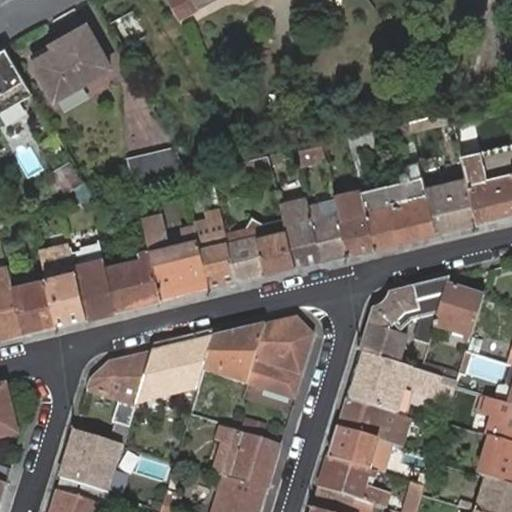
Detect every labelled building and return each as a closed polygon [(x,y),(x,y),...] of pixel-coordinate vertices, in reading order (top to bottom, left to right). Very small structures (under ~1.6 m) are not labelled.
[(171,0),(180,16),(199,6),(210,0),(171,0)] [(111,23),(125,47),(147,36),(133,11),(111,23)] [(56,49),(35,61),(56,98),(111,67),(88,24),(53,44),(56,49)] [(0,111),(33,93),(6,47),(0,50),(0,111)] [(410,121),(410,122),(412,130),(455,120),(452,110),(439,113),(421,118),(410,121)] [(410,122),(410,121),(401,123),(406,143),(409,156),(404,157),(406,164),(403,164),(407,180),(387,185),(400,242),(437,233),(426,189),(423,176),(419,161),(415,142),(412,130),(410,122)] [(377,144),(373,130),(349,135),(362,191),(363,195),(367,213),(375,247),(400,242),(387,185),(368,189),(359,148),(377,144)] [(322,142),(296,148),(299,164),(325,157),(322,142)] [(511,146),(463,158),(467,175),(468,179),(478,222),(491,220),(511,214),(511,146)] [(190,174),(176,148),(127,160),(134,188),(135,187),(183,176),(190,174)] [(272,169),(269,154),(239,161),(243,177),(272,169)] [(56,172),(68,193),(82,185),(70,164),(56,172)] [(468,179),(426,189),(437,233),(478,222),(468,179)] [(68,193),(73,202),(90,198),(94,198),(86,183),(82,185),(68,193)] [(336,199),(341,219),(349,254),(375,247),(367,213),(363,195),(362,191),(361,189),(335,195),(336,199)] [(281,205),(282,212),(284,219),(287,230),(295,266),(322,260),(309,205),(308,198),(281,205)] [(341,219),(336,199),(309,205),(322,260),(349,254),(341,219)] [(211,287),(237,281),(226,233),(223,221),(222,215),(220,208),(207,212),(208,218),(209,219),(195,223),(196,226),(196,228),(198,233),(199,240),(200,245),(211,287)] [(152,257),(162,299),(211,287),(200,245),(199,240),(198,233),(196,228),(196,226),(183,229),(187,244),(169,249),(161,216),(143,220),(147,238),(149,246),(152,257)] [(237,281),(266,274),(257,236),(255,226),(253,218),(252,216),(246,228),(226,233),(237,281)] [(266,274),(295,266),(287,230),(284,219),(264,224),(252,216),(255,226),(257,236),(266,274)] [(88,317),(117,310),(107,267),(105,258),(101,242),(82,246),(82,249),(72,252),(73,254),(75,266),(88,317)] [(58,324),(88,317),(75,266),(73,254),(72,252),(71,244),(41,252),(43,262),(45,265),(46,273),(48,279),(58,324)] [(107,267),(117,310),(162,299),(152,257),(149,246),(138,249),(140,260),(127,263),(113,266),(107,267)] [(41,280),(48,279),(46,273),(45,265),(38,267),(41,280)] [(8,266),(0,268),(0,337),(24,332),(13,287),(8,266)] [(24,332),(58,324),(48,279),(41,280),(13,287),(24,332)] [(361,353),(399,365),(408,337),(398,334),(399,332),(401,331),(411,321),(422,319),(439,314),(448,286),(450,280),(414,289),(391,295),(390,296),(390,297),(389,298),(389,299),(388,300),(387,302),(386,303),(386,304),(385,305),(384,306),(382,307),(381,307),(380,308),(379,309),(378,309),(377,310),(375,310),(374,311),(361,353)] [(484,297),(448,286),(439,314),(435,327),(466,337),(465,342),(469,344),(471,339),(483,301),(484,297)] [(439,314),(422,319),(415,340),(429,344),(435,327),(439,314)] [(298,318),(266,325),(254,363),(248,384),(249,385),(295,400),(302,379),(315,335),(298,318)] [(240,332),(214,338),(205,370),(199,389),(191,415),(206,419),(214,391),(211,390),(216,374),(248,384),(254,363),(266,325),(240,332)] [(151,353),(136,403),(199,389),(205,370),(214,338),(151,353)] [(475,339),(471,354),(481,356),(485,342),(475,339)] [(113,444),(118,445),(122,447),(128,428),(135,406),(136,403),(151,353),(110,363),(91,380),(88,391),(119,401),(112,423),(116,424),(110,443),(113,444)] [(432,375),(420,372),(402,366),(399,365),(361,353),(358,361),(346,400),(387,413),(396,415),(396,416),(405,388),(437,398),(438,393),(453,398),(453,395),(456,389),(458,382),(442,377),(440,376),(432,374),(432,375)] [(472,354),(466,353),(460,373),(465,374),(472,354)] [(423,363),(420,372),(432,375),(432,374),(440,376),(443,369),(423,363)] [(443,369),(440,376),(442,377),(460,374),(443,369)] [(0,389),(0,437),(15,434),(4,389),(0,389)] [(438,393),(437,398),(451,403),(453,398),(438,393)] [(484,413),(477,435),(489,438),(491,439),(511,445),(511,406),(510,406),(499,402),(483,397),(479,412),(484,413)] [(387,413),(346,400),(338,428),(378,441),(386,444),(395,447),(401,448),(403,450),(412,421),(410,420),(396,416),(396,415),(387,413)] [(242,419),(239,430),(263,438),(267,427),(242,419)] [(378,441),(338,428),(329,457),(369,470),(376,472),(386,475),(395,447),(386,444),(378,441)] [(222,448),(214,474),(218,476),(226,478),(268,490),(281,448),(222,430),(219,440),(224,441),(223,445),(222,448)] [(61,481),(109,495),(113,479),(108,478),(114,460),(118,445),(113,444),(110,443),(101,440),(75,432),(71,447),(61,481)] [(511,445),(491,439),(479,478),(487,480),(511,487),(511,445)] [(369,470),(329,457),(319,489),(353,499),(374,505),(385,509),(389,495),(370,489),(362,487),(365,478),(374,480),(376,472),(369,470)] [(0,482),(7,485),(11,470),(0,466),(0,482)] [(221,495),(215,511),(260,511),(268,490),(226,478),(218,476),(216,483),(224,485),(221,495)] [(156,492),(163,495),(168,480),(160,477),(156,492)] [(370,489),(374,480),(365,478),(362,487),(370,489)] [(462,501),(459,508),(472,511),(511,511),(511,487),(487,480),(479,507),(462,501)] [(103,511),(105,507),(109,495),(61,481),(57,492),(50,511),(103,511)] [(213,492),(221,495),(224,485),(216,483),(213,492)] [(417,511),(422,497),(425,487),(414,484),(405,511),(417,511)] [(348,511),(353,499),(319,489),(313,510),(319,511),(348,511)] [(167,490),(162,506),(176,510),(181,495),(167,490)] [(371,511),(374,505),(353,499),(348,511),(371,511)]
